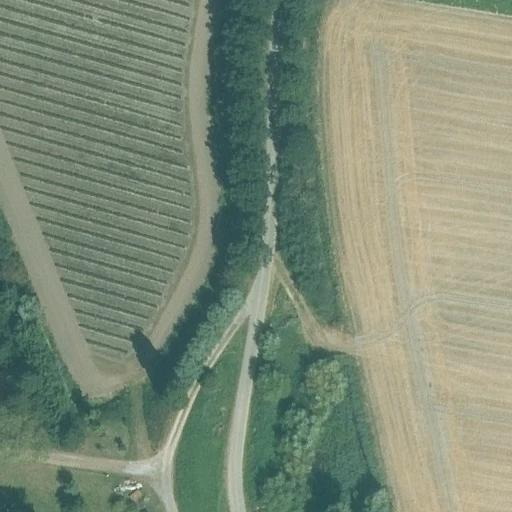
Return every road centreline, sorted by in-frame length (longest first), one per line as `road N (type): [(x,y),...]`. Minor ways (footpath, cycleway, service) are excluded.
road 1 (unclassified): [(260,299),(282,0)]
road 2 (unclassified): [(174,511),(164,470),(172,432),(242,312),(260,299)]
road 3 (unclassified): [(241,511),(236,447),(260,299)]
